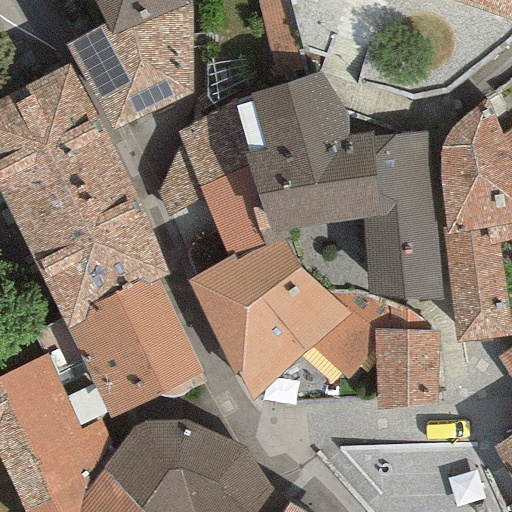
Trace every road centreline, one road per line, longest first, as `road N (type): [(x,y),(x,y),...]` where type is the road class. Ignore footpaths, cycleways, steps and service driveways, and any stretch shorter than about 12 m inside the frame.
road 1 (residential): [(65,53),(123,159),(214,384),(263,449)]
road 2 (residential): [(263,449),(456,423),(478,427)]
